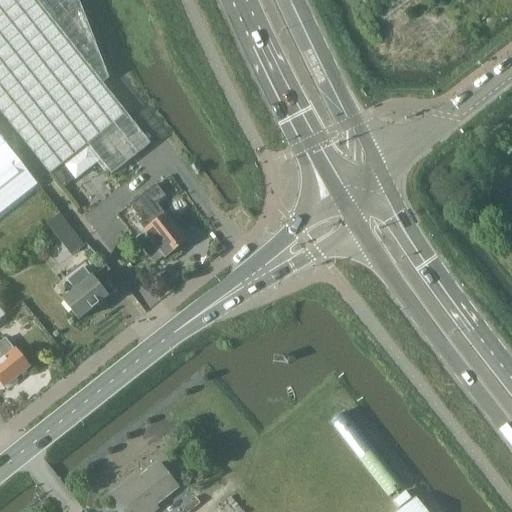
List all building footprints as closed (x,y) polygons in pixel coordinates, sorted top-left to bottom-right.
[(0,0),(0,112),(49,176),(87,145),(111,176),(150,145),(102,85),(108,80),(80,4),(76,0),(0,0)] [(0,319),(5,316),(0,309),(0,215),(38,186),(5,144),(0,137),(0,319)] [(165,198),(155,186),(130,207),(149,230),(137,241),(155,265),(164,258),(165,259),(186,242),(157,206),(165,198)] [(46,225),(71,256),(84,246),(60,214),(46,225)] [(83,284),(62,300),(79,321),(108,298),(84,267),(75,275),(83,284)] [(15,350),(15,351),(6,339),(0,343),(0,383),(4,388),(29,368),(15,350)] [(112,495),(125,511),(156,511),(159,510),(157,507),(178,490),(158,464),(136,482),(133,479),(112,495)] [(426,511),(415,498),(397,511),(426,511)]
